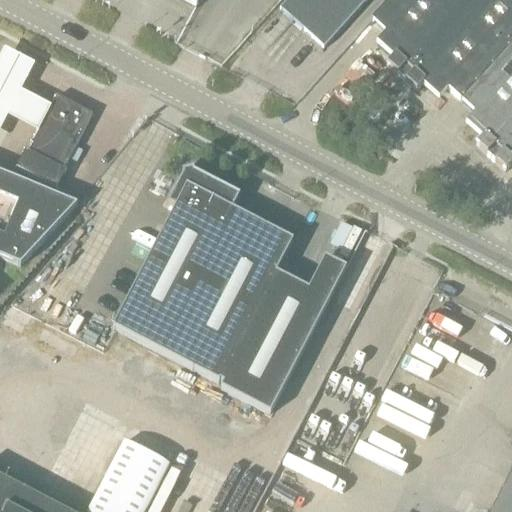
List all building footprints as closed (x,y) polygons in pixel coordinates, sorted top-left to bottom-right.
[(199,0),(177,0),(195,9),(199,0)] [(288,0),(279,11),(323,50),(368,0),(288,0)] [(386,66),(401,80),(473,0),(389,0),(370,22),(386,37),(379,44),(394,57),(386,66)] [(445,90),(460,103),(511,45),(511,0),(473,0),(401,80),(416,93),(423,84),(438,97),(445,90)] [(483,138),(475,147),(490,160),(511,135),(511,45),(460,103),(475,117),(468,125),(483,138)] [(35,138),(49,113),(21,98),(36,72),(8,56),(0,70),(0,137),(8,124),(35,138)] [(56,98),(50,109),(49,113),(35,138),(31,146),(32,146),(28,154),(25,152),(26,151),(25,150),(15,171),(16,170),(55,191),(55,192),(66,172),(65,171),(65,173),(62,171),(66,164),(67,164),(91,116),(56,98)] [(511,135),(490,160),(504,173),(511,164),(511,135)] [(219,384),(275,275),(292,243),(231,212),(239,197),(193,173),(192,170),(181,173),(182,176),(167,205),(174,209),(112,330),(218,385),(219,384)] [(0,261),(19,269),(76,207),(0,175),(0,261)] [(329,247),(350,256),(361,231),(341,222),(329,247)] [(307,292),(275,275),(219,384),(223,386),(220,391),(269,416),(345,271),(324,260),(307,292)] [(87,511),(144,511),(168,467),(123,444),(87,511)] [(511,511),(511,471),(490,511),(511,511)] [(61,511),(0,480),(0,511),(61,511)]
